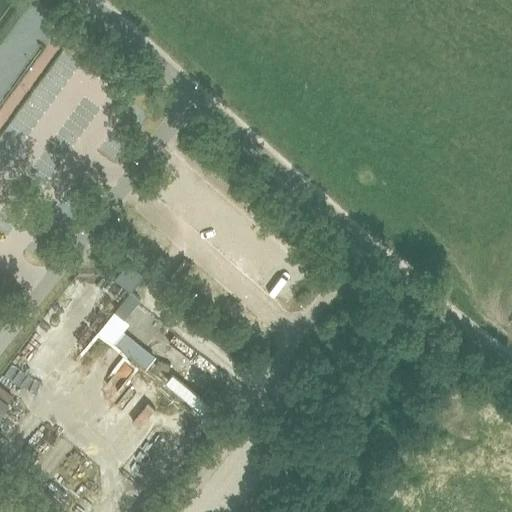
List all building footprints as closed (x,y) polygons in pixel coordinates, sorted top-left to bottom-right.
[(128,261),(114,278),(131,291),(144,274),(128,261)] [(131,292),(115,311),(126,319),(125,320),(142,299),(131,292)] [(147,362),(173,389),(183,380),(157,353),(147,362)] [(11,381),(24,393),(37,379),(24,367),(11,381)] [(0,417),(11,403),(9,402),(15,395),(0,385),(0,417)]
